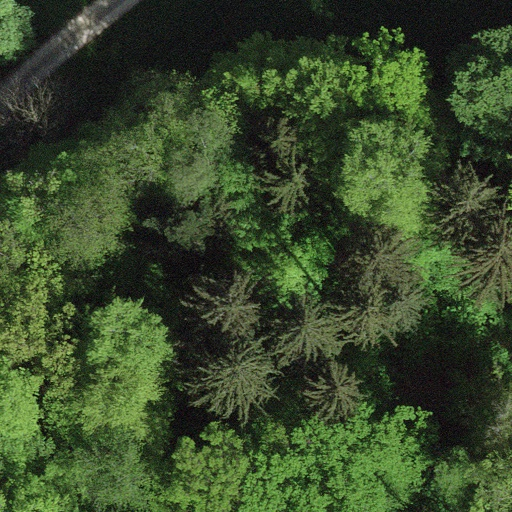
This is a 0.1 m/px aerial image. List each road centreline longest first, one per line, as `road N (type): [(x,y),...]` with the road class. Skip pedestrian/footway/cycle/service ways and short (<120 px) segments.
road 1 (track): [(511,104),(222,139),(0,218)]
road 2 (track): [(0,135),(149,0)]
